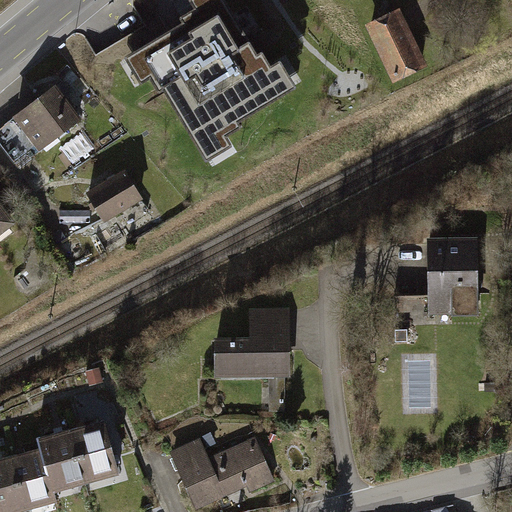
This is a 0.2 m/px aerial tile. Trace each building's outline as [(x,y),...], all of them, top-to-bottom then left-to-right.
[(165,94),(169,91),(211,163),(234,149),(229,138),(246,129),(242,122),(302,90),(286,65),(275,69),(268,56),(263,59),(227,0),(195,0),(201,11),(185,20),(188,25),(130,59),(144,84),(156,78),(165,94)] [(397,17),(363,33),(393,92),(426,75),(403,29),(397,17)] [(52,91),(14,121),(42,157),(81,126),(52,91)] [(122,176),(84,202),(103,231),(142,204),(122,176)] [(0,212),(0,242),(15,231),(0,212)] [(478,251),(427,253),(429,318),(480,317),(478,251)] [(287,318),(249,319),(249,347),(212,347),(212,386),(289,385),(287,318)] [(86,482),(118,473),(104,420),(72,428),(86,482)] [(53,490),(86,482),(72,428),(40,437),(42,448),(53,490)] [(197,511),(272,484),(255,440),(206,458),(199,438),(170,449),(194,511),(197,511)] [(25,509),(56,501),(53,490),(42,448),(11,456),(25,509)] [(0,511),(13,511),(25,509),(11,456),(0,458),(0,511)]
